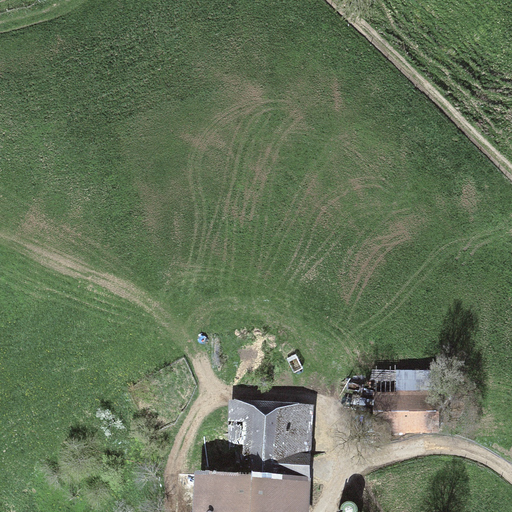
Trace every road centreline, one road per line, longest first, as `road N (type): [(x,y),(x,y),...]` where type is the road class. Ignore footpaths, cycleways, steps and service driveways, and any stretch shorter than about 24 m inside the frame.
road 1 (track): [(335,0),(511,173)]
road 2 (track): [(511,474),(461,448),(397,450),(359,462),(320,511)]
